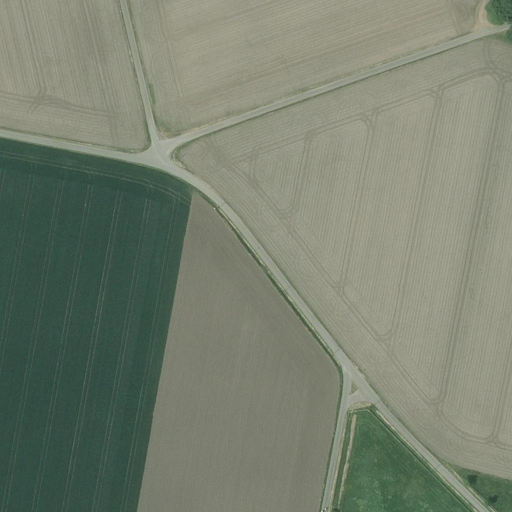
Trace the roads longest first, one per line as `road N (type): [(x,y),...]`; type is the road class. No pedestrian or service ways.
road 1 (unclassified): [(346,364),(231,211),(161,163)]
road 2 (unclassified): [(487,511),(346,364)]
road 3 (unclassified): [(125,0),(161,163)]
road 4 (unclassified): [(161,163),(0,132)]
road 5 (unclassified): [(322,511),(346,364)]
